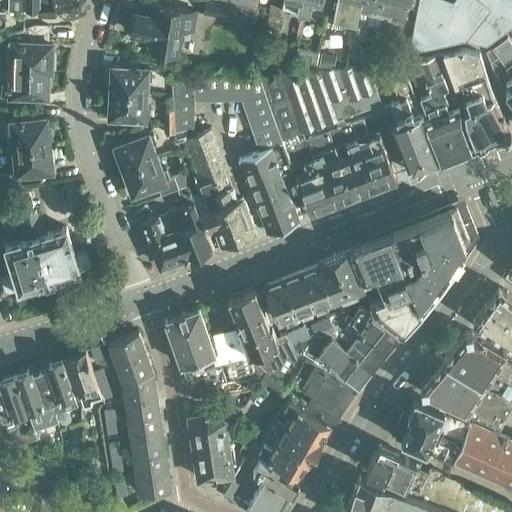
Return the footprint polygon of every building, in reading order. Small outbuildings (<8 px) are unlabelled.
[(8,0),(9,10),(24,10),(23,0),(8,0)] [(23,0),(24,11),(39,11),(38,0),(23,0)] [(63,11),(78,11),(77,0),(56,0),(57,11),(63,11)] [(234,5),(207,0),(205,13),(232,18),(234,5)] [(290,15),(301,17),(302,11),(296,10),(298,0),(284,0),(282,8),(291,10),(290,15)] [(298,0),(296,10),(302,11),(301,17),(308,19),(311,7),(321,9),(322,0),(298,0)] [(348,28),(354,29),(359,8),(353,7),(354,0),(337,0),(333,17),(331,24),(348,28)] [(361,23),(367,24),(372,0),(354,0),(353,7),(359,8),(354,29),(359,30),(361,23)] [(372,0),(367,24),(378,27),(386,29),(384,36),(396,38),(398,32),(400,32),(408,0),(372,0)] [(487,43),(511,24),(511,0),(417,0),(407,50),(463,37),(487,43)] [(190,40),(192,31),(196,11),(149,2),(147,11),(134,9),(133,15),(131,16),(130,23),(131,26),(130,31),(153,35),(150,47),(173,51),(176,38),(190,40)] [(276,34),(280,9),(269,7),(265,32),(276,34)] [(9,35),(9,66),(52,68),(52,66),(54,66),(54,53),(52,53),(52,41),(48,41),(49,25),(35,25),(9,35)] [(511,61),(505,52),(509,40),(506,37),(486,51),(495,74),(499,72),(510,88),(505,92),(511,101),(511,61)] [(371,48),(362,46),(358,65),(367,67),(371,48)] [(316,66),(318,55),(297,49),(294,60),(316,66)] [(473,147),(493,139),(471,82),(461,49),(444,54),(459,94),(461,118),(473,147)] [(463,49),(461,49),(471,82),(493,139),(511,131),(511,126),(506,116),(488,79),(480,53),(463,49)] [(426,116),(425,117),(442,160),(473,147),(461,118),(459,94),(444,54),(431,56),(418,61),(418,59),(405,63),(419,97),(426,116)] [(442,160),(425,117),(423,117),(401,63),(388,68),(399,98),(426,166),(442,160)] [(109,75),(109,90),(146,92),(147,78),(150,79),(151,68),(141,67),(141,65),(112,64),(111,75),(109,75)] [(51,84),(52,68),(9,66),(8,82),(5,82),(5,94),(24,94),(24,95),(33,95),(33,94),(48,94),(48,84),(51,84)] [(173,82),(172,76),(172,68),(163,67),(163,82),(173,82)] [(282,140),(282,141),(283,141),(381,102),(367,67),(260,78),(267,98),(277,127),(282,140)] [(172,76),(173,82),(174,109),(174,110),(174,130),(192,125),(195,124),(196,100),(195,76),(172,76)] [(267,98),(260,78),(255,78),(195,76),(196,100),(205,98),(205,99),(208,100),(242,100),(245,107),(267,98)] [(146,92),(109,90),(108,104),(110,104),(109,115),(138,117),(138,115),(149,115),(149,104),(145,104),(146,92)] [(277,127),(267,98),(245,107),(260,150),(282,141),(282,140),(277,127)] [(399,98),(382,105),(410,172),(426,166),(399,98)] [(9,147),(52,142),(50,127),(48,127),(46,115),(17,119),(15,106),(0,107),(0,123),(7,123),(9,147)] [(174,134),(174,130),(174,110),(164,110),(164,134),(174,134)] [(363,117),(350,122),(353,130),(355,137),(374,187),(396,178),(394,173),(395,173),(378,128),(368,131),(363,117)] [(350,122),(328,131),(353,195),(374,187),(355,137),(353,130),(350,122)] [(174,130),(174,134),(174,142),(181,140),(206,207),(198,209),(214,246),(214,245),(217,244),(220,246),(227,243),(228,240),(235,238),(236,239),(241,237),(240,236),(256,229),(241,193),(231,197),(223,175),(229,173),(211,127),(192,134),(192,125),(174,130)] [(115,155),(121,170),(155,157),(150,144),(155,142),(150,131),(141,135),(140,134),(113,144),(117,154),(115,155)] [(328,131),(307,139),(332,203),(353,195),(328,131)] [(310,211),(332,203),(307,139),(285,147),(283,141),(282,141),(291,163),(310,211)] [(306,201),(310,211),(291,163),(282,141),(260,150),(238,158),(266,226),(268,232),(289,223),(300,219),(294,205),(306,201)] [(52,142),(9,147),(12,174),(52,170),(51,157),(53,157),(52,142)] [(159,167),(155,157),(121,170),(126,183),(128,182),(132,193),(158,183),(161,192),(177,186),(186,182),(183,173),(169,178),(164,166),(159,167)] [(189,256),(204,250),(214,246),(198,209),(198,210),(196,203),(194,204),(186,182),(177,186),(184,207),(178,209),(175,207),(167,210),(166,214),(159,216),(165,230),(168,231),(177,228),(189,256)] [(438,212),(451,247),(457,244),(470,241),(471,240),(457,204),(452,206),(438,212)] [(36,208),(27,211),(40,254),(49,281),(60,278),(60,277),(80,271),(79,269),(88,266),(90,262),(88,253),(84,251),(75,254),(66,226),(43,233),(36,208)] [(39,284),(49,281),(40,254),(27,211),(20,213),(28,237),(5,244),(13,271),(4,274),(2,278),(5,288),(9,290),(18,288),(19,289),(39,283),(39,284)] [(438,212),(393,229),(405,268),(406,275),(451,247),(438,212)] [(188,256),(189,256),(177,228),(168,231),(165,230),(159,216),(158,216),(158,214),(144,220),(151,240),(158,258),(161,257),(166,259),(167,262),(185,255),(186,256),(187,255),(188,256)] [(376,236),(350,246),(365,286),(367,291),(406,275),(405,268),(393,229),(388,231),(388,233),(389,233),(391,237),(377,242),(376,239),(377,238),(376,236)] [(451,247),(406,275),(422,305),(424,304),(461,254),(470,241),(457,244),(451,247)] [(350,246),(334,253),(350,292),(365,286),(350,246)] [(334,253),(319,259),(334,298),(350,292),(334,253)] [(302,267),(301,267),(316,306),(334,298),(319,259),(318,259),(318,263),(314,264),(303,268),(302,267)] [(316,306),(301,267),(301,268),(301,269),(297,271),(286,275),(285,274),(284,274),(284,275),(298,313),(316,306)] [(273,281),(272,281),(270,278),(267,280),(267,279),(265,280),(266,284),(280,320),(298,313),(284,275),(284,276),(283,276),(273,280),(273,281)] [(422,305),(406,275),(367,291),(373,308),(401,330),(422,305)] [(499,284),(486,302),(511,319),(511,293),(502,287),(499,284)] [(228,296),(228,297),(238,324),(248,352),(249,352),(266,370),(287,382),(289,379),(290,378),(304,354),(296,347),(280,353),(273,337),(269,326),(271,325),(255,286),(253,287),(230,296),(230,295),(228,296)] [(511,319),(486,302),(473,320),(511,345),(511,319)] [(167,317),(165,318),(166,320),(181,363),(183,363),(187,374),(193,371),(195,378),(204,375),(208,385),(254,368),(248,352),(238,324),(213,331),(218,351),(215,351),(200,308),(199,305),(197,306),(167,317)] [(345,319),(358,330),(358,329),(385,351),(399,333),(372,311),(371,312),(364,307),(360,307),(352,318),(348,315),(345,319)] [(321,319),(325,329),(334,325),(329,315),(321,319)] [(319,332),(325,329),(321,319),(311,323),(313,329),(319,332)] [(289,332),(294,342),(310,335),(305,324),(289,332)] [(116,359),(146,348),(139,329),(109,341),(116,359)] [(332,335),(372,367),(385,351),(358,329),(358,330),(352,336),(343,329),(336,338),(332,335)] [(455,344),(443,358),(500,393),(510,399),(511,396),(511,362),(503,357),(505,353),(469,331),(466,331),(455,344)] [(286,332),(273,337),(280,353),(296,347),(286,332)] [(306,342),(358,384),(372,367),(332,335),(331,336),(312,332),(306,342)] [(98,344),(91,347),(95,360),(103,358),(98,344)] [(86,348),(63,356),(75,392),(76,392),(75,389),(77,388),(81,400),(82,408),(94,404),(92,400),(95,398),(103,395),(100,385),(86,349),(86,348)] [(116,359),(123,377),(154,369),(146,348),(116,359)] [(304,354),(290,378),(289,379),(312,392),(307,401),(334,417),(347,397),(349,398),(357,386),(328,369),(328,368),(309,357),(304,354)] [(47,366),(40,368),(56,412),(78,404),(74,393),(75,392),(63,356),(49,361),(47,366)] [(431,373),(421,384),(422,391),(446,403),(463,411),(499,426),(500,427),(510,408),(510,407),(511,407),(511,400),(510,399),(500,393),(443,358),(431,373)] [(95,370),(100,385),(108,382),(103,367),(95,370)] [(34,370),(29,368),(15,373),(31,418),(44,414),(45,416),(56,412),(40,368),(34,370)] [(123,377),(126,395),(157,391),(154,369),(123,377)] [(262,378),(261,379),(263,380),(283,391),(288,383),(287,382),(266,370),(262,378)] [(31,418),(15,373),(3,377),(1,381),(0,381),(1,382),(0,382),(0,406),(3,416),(4,416),(8,427),(19,424),(18,422),(31,418)] [(108,382),(100,385),(105,399),(113,396),(108,382)] [(126,395),(129,415),(160,410),(157,391),(126,395)] [(394,432),(393,434),(395,434),(395,436),(420,447),(452,460),(471,420),(438,405),(415,395),(414,396),(413,395),(412,396),(413,397),(402,419),(400,418),(394,432)] [(321,438),(331,421),(323,415),(290,396),(285,405),(282,404),(277,413),(321,441),(323,439),(321,438)] [(119,407),(104,410),(106,418),(114,417),(120,416),(119,407)] [(197,408),(189,414),(194,447),(228,442),(224,416),(197,408)] [(129,415),(131,433),(163,429),(160,410),(129,415)] [(313,455),(321,441),(277,413),(272,410),(268,415),(273,418),(268,427),(313,455)] [(117,432),(114,417),(106,418),(108,433),(117,432)] [(471,420),(452,460),(501,482),(501,484),(505,486),(508,485),(511,486),(511,437),(471,420)] [(255,434),(259,427),(251,423),(247,429),(255,434)] [(250,444),(278,460),(301,473),(303,471),(301,470),(310,456),(311,457),(313,455),(268,427),(260,440),(261,441),(260,443),(253,439),(252,441),(250,444)] [(131,433),(134,453),(166,448),(163,429),(131,433)] [(243,436),(252,441),(253,439),(255,434),(247,429),(243,436)] [(36,438),(37,438),(34,430),(12,438),(14,444),(17,445),(36,438)] [(241,440),(242,443),(248,447),(250,444),(252,441),(243,436),(241,440)] [(112,456),(120,455),(118,440),(109,442),(112,456)] [(194,447),(199,476),(233,471),(228,442),(194,447)] [(248,447),(242,443),(237,452),(243,456),(248,447)] [(403,483),(431,494),(441,472),(442,470),(429,465),(427,470),(418,466),(420,461),(389,447),(379,443),(368,465),(366,464),(365,467),(403,483)] [(269,492),(285,502),(292,491),(294,492),(295,490),(294,489),(299,480),(300,478),(297,476),(298,473),(301,474),(301,473),(278,460),(250,444),(248,447),(243,456),(232,476),(210,479),(210,483),(210,484),(224,491),(228,484),(231,485),(239,473),(245,477),(247,472),(250,473),(254,466),(277,479),(269,492)] [(134,453),(137,472),(169,468),(166,448),(134,453)] [(112,456),(114,471),(122,469),(120,455),(112,456)] [(228,484),(224,491),(239,500),(240,500),(246,503),(245,504),(259,511),(284,511),(285,511),(284,509),(287,503),(285,502),(269,492),(277,479),(254,466),(250,473),(247,472),(245,477),(239,473),(231,485),(228,484)] [(62,478),(61,476),(58,467),(45,471),(49,483),(62,478)] [(169,468),(137,472),(140,492),(171,487),(169,468)] [(462,482),(441,472),(431,494),(481,511),(507,511),(508,509),(461,484),(462,482)] [(379,511),(386,497),(390,485),(360,473),(356,483),(353,489),(354,489),(349,503),(348,502),(346,507),(345,507),(343,508),(341,511),(379,511)] [(86,488),(95,488),(95,476),(88,475),(87,479),(86,488)] [(73,478),(73,481),(72,487),(86,488),(87,479),(73,478)] [(115,481),(117,495),(126,494),(124,479),(115,481)] [(460,511),(390,485),(386,497),(379,511),(460,511)]
